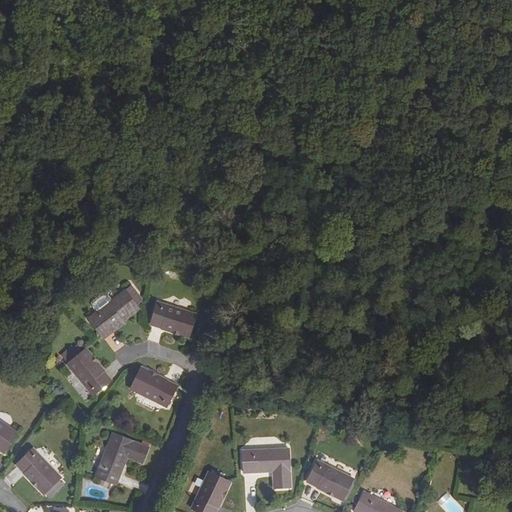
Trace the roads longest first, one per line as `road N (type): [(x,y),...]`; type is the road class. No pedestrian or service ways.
road 1 (track): [(190,373),(209,339),(258,122),(267,0)]
road 2 (residential): [(140,511),(195,382),(185,362),(146,349),(124,355)]
